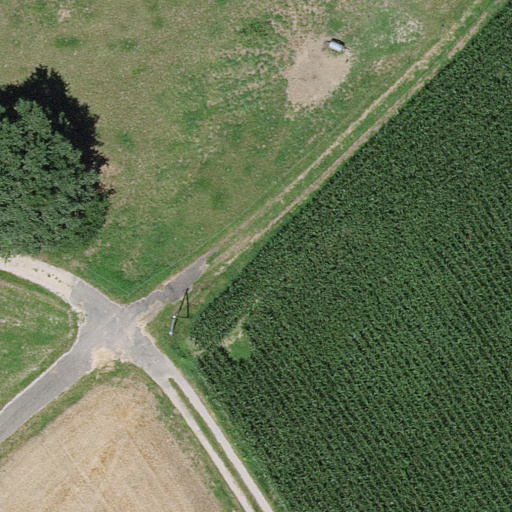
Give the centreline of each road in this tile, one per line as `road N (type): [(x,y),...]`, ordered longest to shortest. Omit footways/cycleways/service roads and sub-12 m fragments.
road 1 (track): [(132,329),(354,138),(482,0)]
road 2 (track): [(0,257),(132,329),(253,511)]
road 3 (track): [(132,329),(0,433)]
